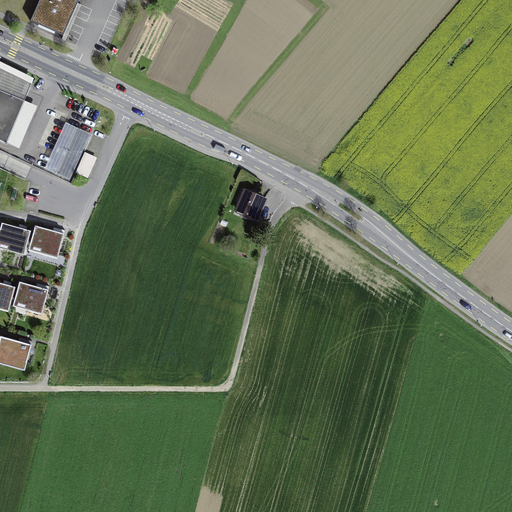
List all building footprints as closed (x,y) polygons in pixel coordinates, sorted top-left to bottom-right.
[(79,0),(39,0),(30,22),(63,36),(79,0)] [(0,140),(6,143),(24,101),(0,90),(0,140)] [(91,134),(65,122),(44,168),(70,179),(91,134)] [(88,177),(98,156),(85,150),(75,170),(88,177)] [(267,197),(247,188),(237,211),(258,219),(267,197)] [(1,229),(0,231),(0,242),(26,249),(31,231),(2,223),(1,229)] [(43,254),(57,258),(64,234),(35,226),(30,244),(45,248),(43,254)] [(28,311),(42,314),(49,290),(20,282),(15,300),(29,304),(28,311)] [(0,302),(10,305),(15,287),(0,283),(0,302)] [(10,366),(24,370),(31,345),(1,337),(0,339),(0,355),(12,359),(10,366)]
